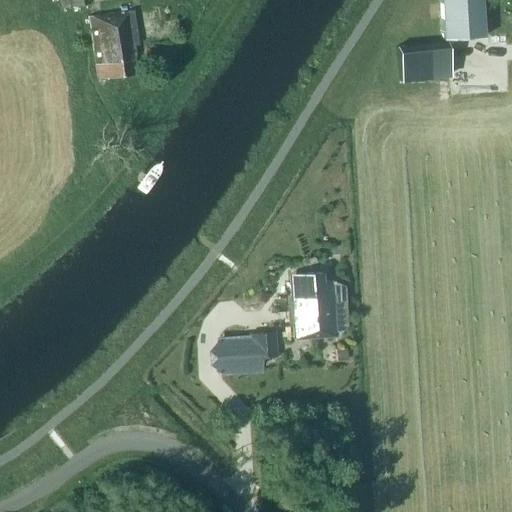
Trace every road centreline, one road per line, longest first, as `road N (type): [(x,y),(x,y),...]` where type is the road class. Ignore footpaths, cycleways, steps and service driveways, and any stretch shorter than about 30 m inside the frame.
road 1 (unclassified): [(0,461),(110,373),(205,266),(377,0)]
road 2 (unclassified): [(244,511),(180,453),(144,440),(96,451),(0,511)]
